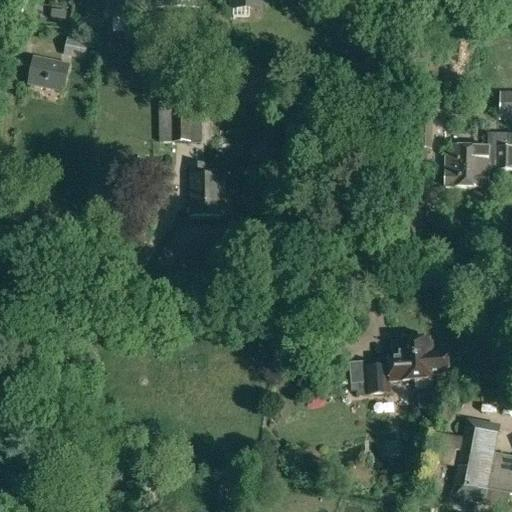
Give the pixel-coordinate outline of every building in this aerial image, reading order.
[(137,9),(137,0),(111,0),(111,9),(137,9)] [(158,0),(158,10),(194,10),(193,0),(158,0)] [(263,12),(263,0),(228,0),(228,11),(263,12)] [(233,29),(249,27),(248,13),(232,15),(233,29)] [(88,44),(74,42),(71,57),(85,60),(88,44)] [(427,52),(426,77),(437,78),(439,53),(427,52)] [(403,83),(404,75),(405,58),(387,57),(384,81),(403,83)] [(33,62),(29,86),(64,92),(68,69),(33,62)] [(511,96),(500,96),(500,120),(511,120),(511,96)] [(202,105),(156,102),(157,144),(169,144),(201,145),(202,105)] [(395,167),(396,191),(388,191),(383,262),(400,263),(407,191),(423,191),(424,167),(425,152),(432,152),(432,109),(410,109),(407,150),(409,151),(409,167),(395,167)] [(488,151),(488,150),(445,149),(444,190),(487,191),(488,164),(496,165),(496,172),(511,171),(511,150),(495,150),(495,152),(488,152),(488,151)] [(190,166),(190,177),(189,217),(220,218),(220,196),(227,196),(227,178),(204,177),(204,166),(190,166)] [(391,385),(413,384),(413,391),(416,394),(417,414),(432,409),(430,382),(435,382),(435,377),(448,376),(446,355),(432,356),(431,341),(402,343),(402,342),(390,343),(391,359),(385,359),(385,367),(366,369),(367,398),(391,396),(391,385)] [(451,500),(508,510),(510,497),(511,497),(511,459),(492,456),(497,430),(468,425),(463,453),(460,452),(457,469),(458,469),(455,487),(454,487),(451,500)] [(161,503),(166,479),(148,476),(144,499),(161,503)]
